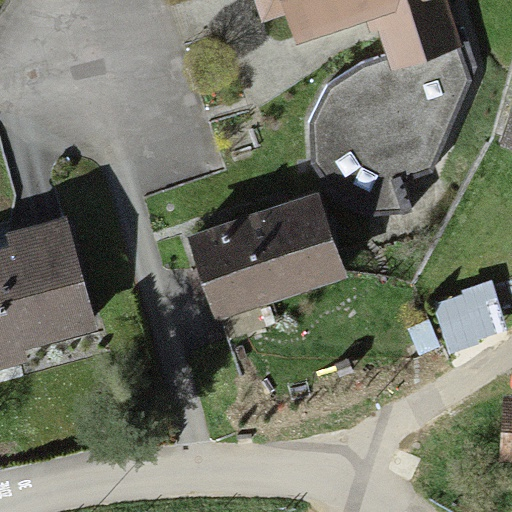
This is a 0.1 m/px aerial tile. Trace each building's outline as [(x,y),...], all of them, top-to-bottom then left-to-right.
[(453,0),(264,0),(268,11),(288,5),(295,28),(369,5),(385,58),(464,34),(453,0)] [(474,75),(464,34),(385,58),(307,111),(311,158),(336,194),(380,223),(416,212),(474,75)] [(511,77),(494,130),(511,136),(511,77)] [(313,193),(192,231),(217,312),(339,275),(313,193)] [(61,223),(0,243),(0,346),(92,316),(61,223)] [(511,400),(500,401),(499,459),(511,459),(511,400)]
